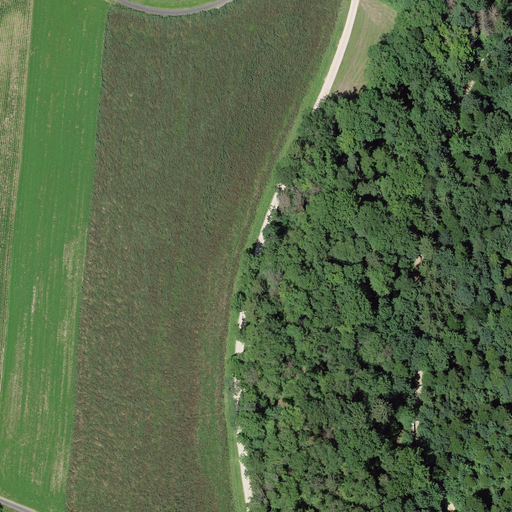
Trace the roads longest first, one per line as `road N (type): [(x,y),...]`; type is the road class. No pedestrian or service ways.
road 1 (track): [(251,511),(238,412),(259,255),(337,66),(355,0)]
road 2 (track): [(458,107),(426,165),(416,308),(414,444),(420,469),(450,511)]
road 3 (track): [(511,208),(475,206),(461,191),(452,169),(458,107)]
